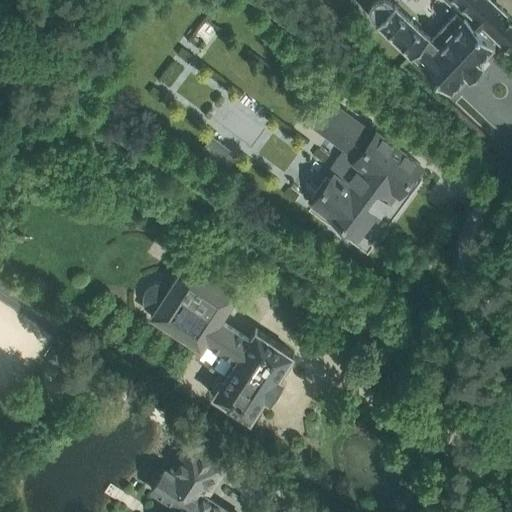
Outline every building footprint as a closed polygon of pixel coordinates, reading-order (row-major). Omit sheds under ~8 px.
[(415,52),(417,54),(422,59),(421,60),(452,89),(466,74),(470,78),(484,63),(481,60),(497,44),(493,40),(496,38),(511,52),(511,51),(511,16),(495,0),(457,0),(463,5),(433,37),(396,3),(392,0),(372,0),(370,5),(369,12),(372,18),(412,55),(415,52)] [(325,94),(305,120),(342,149),(355,158),(349,165),(355,169),(345,182),(333,172),(330,176),(327,173),(311,194),(315,197),(310,203),(333,220),(331,223),(347,235),(350,231),(359,238),(375,217),(396,189),(400,191),(420,164),(374,130),(374,131),(325,94)] [(212,134),(203,147),(228,166),(238,154),(212,134)] [(143,295),(143,300),(145,304),(148,308),(153,311),(151,313),(202,347),(207,339),(237,358),(214,393),(213,393),(212,394),(214,395),(250,418),(249,418),(251,419),(252,418),(251,418),(265,396),(270,399),(283,378),(279,375),(293,354),(294,353),(293,352),(257,329),(257,328),(256,327),(255,329),(256,329),(249,338),(220,319),(237,293),(187,260),(169,287),(164,283),(160,282),(155,282),(151,284),(146,289),(143,295)] [(54,343),(45,356),(64,369),(72,356),(54,343)] [(232,511),(206,495),(225,464),(189,441),(169,471),(163,467),(150,487),(179,506),(175,511),(232,511)]
